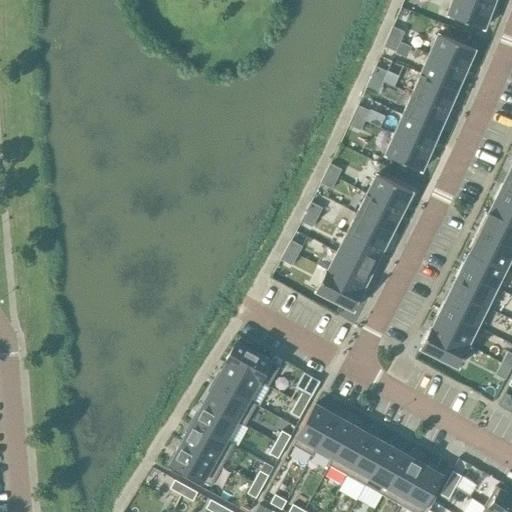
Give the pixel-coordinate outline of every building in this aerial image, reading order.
[(492,8),(471,0),(452,0),(447,14),(484,28),(492,8)] [(392,26),(388,36),(400,42),(404,32),(392,26)] [(474,49),(438,34),(429,53),(466,69),(474,49)] [(400,42),(388,36),(384,46),(396,52),(400,42)] [(429,53),(421,73),(457,89),(466,69),(429,53)] [(375,66),(371,76),(383,81),(388,71),(375,66)] [(420,73),(411,93),(448,110),(457,89),(421,73),(420,73)] [(371,76),(366,86),(379,91),(383,81),(371,76)] [(448,110),(411,93),(402,114),(402,115),(439,131),(448,110)] [(353,115),(365,120),(369,111),(357,105),(353,115)] [(365,120),(353,115),(348,125),(360,130),(365,120)] [(402,115),(394,134),(430,150),(439,131),(402,115)] [(430,150),(394,134),(385,154),(421,170),(430,150)] [(329,163),(325,173),(337,179),(341,169),(329,163)] [(511,174),(508,172),(499,192),(511,198),(511,174)] [(337,179),(325,173),(320,183),(332,189),(337,179)] [(412,192),(376,174),(367,193),(366,192),(402,211),(412,192)] [(402,211),(366,192),(356,213),(392,231),(402,211)] [(511,198),(499,192),(489,211),(511,222),(511,198)] [(305,211),(317,217),(322,208),(310,202),(305,211)] [(317,217),(305,211),(300,221),(312,227),(317,217)] [(511,222),(489,211),(488,211),(478,231),(511,247),(511,222)] [(392,231),(356,213),(345,233),(381,251),(392,231)] [(511,254),(511,247),(478,231),(468,251),(469,252),(505,269),(511,254)] [(381,251),(345,233),(346,233),(337,252),(372,270),(381,251)] [(302,246),(290,240),(285,249),(297,256),(302,246)] [(297,256),(285,249),(280,259),(292,265),(297,256)] [(372,270),(337,252),(327,270),(363,288),(372,270)] [(469,252),(460,271),(495,288),(505,269),(469,252)] [(363,288),(327,270),(327,269),(315,290),(353,310),(364,289),(363,288)] [(495,288),(460,271),(450,289),(486,307),(495,288)] [(486,307),(450,289),(441,308),(477,326),(482,316),(486,307)] [(441,308),(432,327),(467,345),(477,326),(441,308)] [(467,345),(432,327),(431,327),(420,348),(458,367),(469,345),(467,345)] [(258,380),(258,381),(268,387),(280,365),(256,352),(249,348),(251,344),(240,338),(238,341),(237,341),(236,341),(224,362),(226,363),(226,362),(258,380)] [(501,363),(511,368),(511,365),(511,353),(507,351),(501,363)] [(248,400),(258,381),(258,380),(226,362),(226,363),(221,372),(215,382),(247,400),(248,400)] [(511,368),(501,363),(495,374),(505,379),(511,368)] [(256,404),(248,400),(247,400),(215,382),(209,392),(204,402),(236,420),(236,421),(244,426),(256,404)] [(296,402),(305,406),(312,395),(303,390),(296,402)] [(236,420),(204,402),(198,412),(193,422),(225,440),(226,439),(236,421),(236,420)] [(299,417),(305,406),(296,402),(290,412),(299,417)] [(313,451),(334,414),(324,409),(315,404),(292,445),(312,456),(314,452),(313,451)] [(344,420),(334,414),(313,451),(314,452),(330,461),(331,461),(352,424),(344,420)] [(225,440),(193,422),(187,432),(182,442),(222,465),(234,444),(226,439),(225,440)] [(331,461),(330,461),(328,465),(347,475),(370,434),(359,428),(352,424),(331,461)] [(275,442),(284,447),(290,435),(282,431),(275,442)] [(349,476),(365,485),(387,444),(380,440),(370,434),(347,475),(349,476)] [(222,465),(182,442),(176,452),(170,463),(211,486),(222,465)] [(278,458),(284,447),(275,442),(269,453),(278,458)] [(387,444),(365,485),(382,495),(405,454),(395,448),(387,444)] [(382,495),(400,505),(423,464),(415,460),(405,454),(382,495)] [(423,464),(400,505),(413,511),(420,511),(442,474),(431,468),(423,464)] [(260,470),(253,482),(262,487),(268,475),(260,470)] [(446,482),(454,488),(461,476),(452,471),(446,482)] [(181,495),(186,486),(174,479),(170,488),(181,495)] [(262,487),(253,482),(247,493),(256,498),(262,487)] [(448,498),(454,488),(446,482),(440,494),(448,498)] [(483,506),(485,507),(493,511),(511,511),(511,495),(496,485),(483,506)] [(197,492),(186,486),(181,495),(193,501),(197,492)] [(281,509),(286,500),(275,494),(270,503),(281,509)] [(212,511),(218,511),(221,505),(210,499),(206,508),(212,511)]
